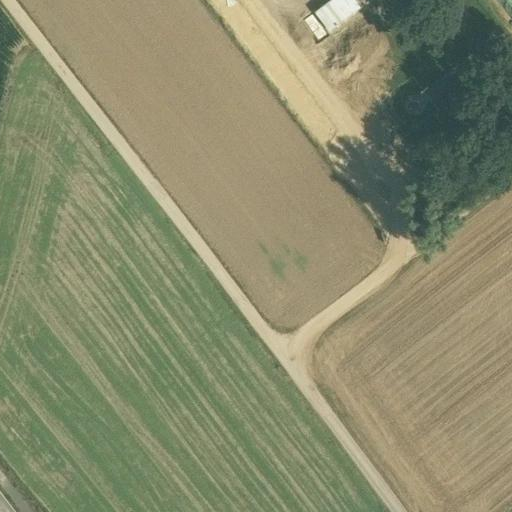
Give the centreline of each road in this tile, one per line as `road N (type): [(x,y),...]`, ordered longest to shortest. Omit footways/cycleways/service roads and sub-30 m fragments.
road 1 (track): [(6,0),(278,351)]
road 2 (track): [(278,351),(399,511)]
